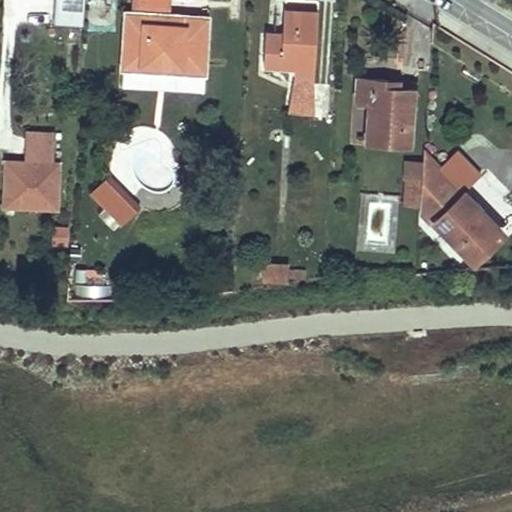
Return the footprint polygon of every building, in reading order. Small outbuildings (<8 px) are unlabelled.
[(84,0),(60,0),(59,21),(82,23),(84,0)] [(126,12),(124,63),(205,68),(208,17),(186,16),(165,15),(165,0),(140,0),(139,12),(126,12)] [(313,84),(318,10),(301,10),(285,9),(283,32),(282,41),(264,40),(263,68),(294,70),(294,83),(313,84)] [(283,32),(265,31),(264,40),(282,41),(283,32)] [(369,100),(367,141),(409,144),(414,88),(400,87),(400,80),(382,79),(358,78),(356,98),(369,100)] [(30,134),(28,160),(52,161),(54,136),(30,134)] [(423,199),(422,207),(473,261),(505,231),(478,204),(426,150),(425,162),(425,166),(424,181),(423,199)] [(55,207),(59,162),(52,161),(28,160),(6,158),(3,197),(35,200),(34,205),(55,207)] [(425,162),(408,160),(406,180),(424,181),(425,166),(425,162)] [(140,206),(110,175),(92,192),(122,223),(140,206)] [(423,199),(424,181),(406,180),(404,205),(422,207),(423,199)] [(53,224),(52,242),(67,243),(68,224),(53,224)] [(287,265),(264,264),(263,281),(286,282),(287,265)]
